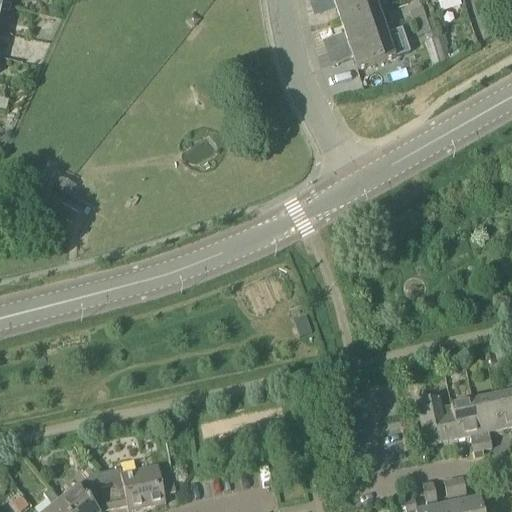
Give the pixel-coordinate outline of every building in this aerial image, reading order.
[(0,0),(0,9),(9,11),(10,7),(2,6),(2,0),(0,0)] [(372,0),(330,0),(339,25),(377,12),(372,0)] [(407,15),(411,27),(425,22),(421,10),(407,15)] [(377,12),(339,25),(347,49),(385,36),(377,12)] [(425,22),(411,27),(416,40),(430,36),(425,22)] [(484,42),(498,35),(494,25),(480,30),(484,42)] [(385,36),(347,49),(355,74),(393,61),(385,36)] [(444,62),(437,40),(424,44),(432,67),(444,62)] [(68,202),(69,201),(75,190),(57,181),(51,192),(51,193),(68,202)] [(43,215),(49,203),(38,198),(32,210),(43,215)] [(55,220),(69,227),(74,217),(60,210),(55,220)] [(299,342),(310,338),(304,323),(293,327),(299,342)] [(511,396),(491,401),(498,434),(510,431),(511,440),(511,396)] [(415,406),(424,449),(456,442),(449,410),(439,412),(437,401),(415,406)] [(491,401),(470,405),(481,454),(490,452),(486,436),(498,434),(491,401)] [(470,405),(449,410),(456,442),(468,440),(471,456),(481,454),(470,405)] [(120,473),(105,476),(112,511),(116,511),(125,510),(125,511),(143,511),(164,508),(162,499),(175,497),(171,476),(158,479),(156,471),(120,478),(120,473)] [(97,474),(57,505),(57,506),(62,511),(112,511),(105,476),(100,477),(97,474)] [(461,482),(451,485),(457,511),(479,511),(478,503),(466,505),(461,482)] [(436,511),(435,511),(434,511),(457,511),(451,485),(442,486),(447,509),(436,511)] [(434,511),(435,511),(436,511),(431,489),(421,491),(425,511),(434,511)] [(51,510),(48,511),(62,511),(57,506),(57,505),(48,493),(42,498),(51,510)] [(28,511),(20,502),(12,508),(14,511),(28,511)]
